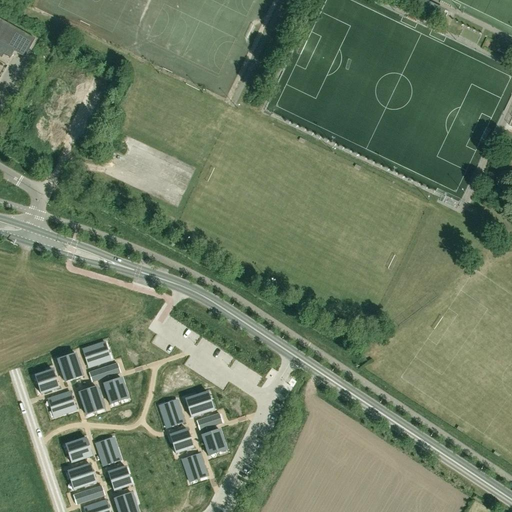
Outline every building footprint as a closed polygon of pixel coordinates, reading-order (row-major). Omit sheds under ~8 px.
[(125,0),(150,16),(159,4),(173,11),(161,37),(190,52),(213,4),(207,1),(207,0),(125,0)] [(445,13),(418,0),(407,0),(405,5),(441,23),(445,13)] [(3,55),(9,59),(13,52),(24,58),(34,40),(0,20),(0,58),(1,59),(3,55)] [(103,344),(82,351),(85,359),(106,352),(103,344)] [(106,353),(85,360),(88,368),(109,361),(106,353)] [(76,356),(68,359),(75,380),(83,377),(76,356)] [(66,360),(58,362),(65,383),(73,380),(66,360)] [(117,365),(88,374),(91,383),(120,374),(117,365)] [(53,371),(37,377),(39,384),(56,379),(53,371)] [(121,379),(113,382),(120,401),(127,398),(121,379)] [(56,381),(40,386),(42,394),(59,388),(56,381)] [(112,382),(104,385),(110,404),(118,401),(112,382)] [(96,388),(88,390),(95,411),(103,409),(96,388)] [(87,391),(79,393),(86,414),(94,412),(87,391)] [(70,393),(49,400),(52,408),(73,401),(70,393)] [(206,394),(185,401),(187,409),(208,402),(206,394)] [(74,402),(53,409),(55,417),(76,410),(74,402)] [(177,403),(169,405),(176,426),(184,424),(177,403)] [(209,403),(188,410),(191,418),(211,411),(209,403)] [(167,406),(160,408),(167,429),(174,427),(167,406)] [(219,415),(196,423),(199,431),(222,424),(219,415)] [(187,431),(171,436),(173,444),(190,439),(187,431)] [(219,431),(211,433),(218,452),(225,449),(219,431)] [(210,434),(202,436),(208,455),(216,453),(210,434)] [(86,439),(67,446),(69,453),(88,447),(86,439)] [(190,440),(174,446),(177,454),(193,448),(190,440)] [(114,441),(106,443),(113,464),(121,461),(114,441)] [(104,444),(96,446),(103,467),(111,465),(104,444)] [(89,449),(70,455),(73,463),(91,457),(89,449)] [(199,455),(192,457),(199,478),(206,476),(199,455)] [(190,458),(182,460),(189,481),(197,479),(190,458)] [(90,466),(69,473),(72,480),(93,473),(90,466)] [(124,469),(108,474),(110,482),(127,477),(124,469)] [(93,475),(72,482),(75,490),(96,483),(93,475)] [(127,478),(111,484),(113,491),(130,486),(127,478)] [(102,487),(73,497),(76,505),(105,496),(102,487)] [(137,511),(131,494),(124,496),(128,511),(137,511)] [(126,511),(122,497),(114,500),(118,511),(126,511)] [(106,502),(85,509),(86,511),(100,511),(109,509),(106,502)]
